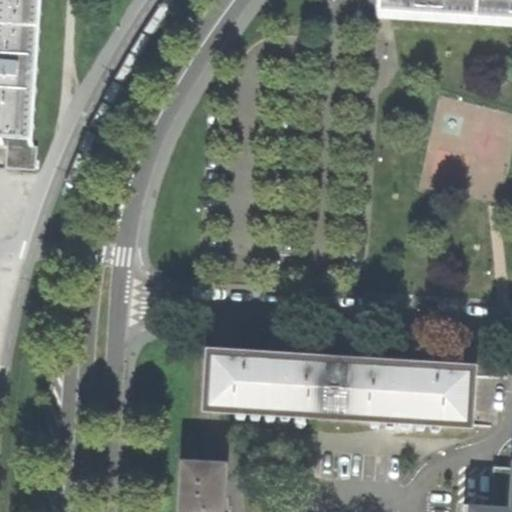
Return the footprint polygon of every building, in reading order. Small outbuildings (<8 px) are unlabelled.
[(0,0),(0,143),(31,145),(39,0),(0,0)] [(511,0),(379,0),(378,18),(397,19),(511,26),(511,0)] [(208,359),(204,409),(268,414),(391,422),(461,427),(464,378),(208,359)] [(511,511),(511,460),(510,506),(473,507),(472,511),(511,511)] [(178,467),(175,511),(216,511),(219,469),(178,467)]
